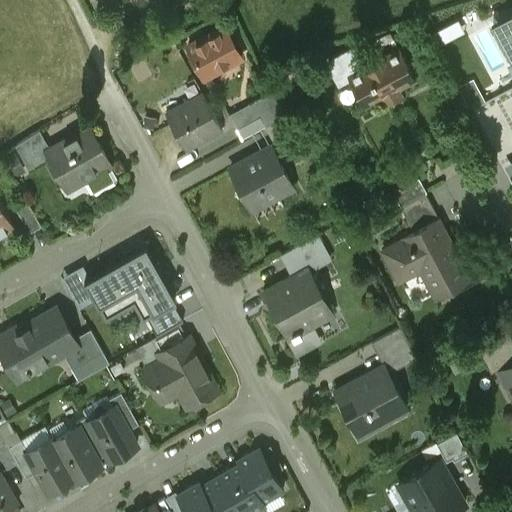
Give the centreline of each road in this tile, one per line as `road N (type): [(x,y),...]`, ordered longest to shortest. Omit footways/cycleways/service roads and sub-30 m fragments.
road 1 (residential): [(269,402),(162,198)]
road 2 (residential): [(269,402),(74,511)]
road 3 (residential): [(162,198),(0,290)]
road 4 (residential): [(329,511),(269,402)]
